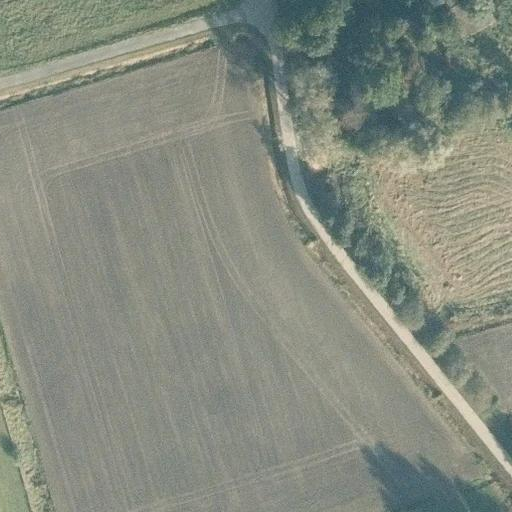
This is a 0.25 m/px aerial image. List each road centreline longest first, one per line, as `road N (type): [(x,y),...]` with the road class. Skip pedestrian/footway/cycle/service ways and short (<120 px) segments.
road 1 (track): [(269,8),(291,152),(311,214),(511,469)]
road 2 (track): [(269,8),(0,86)]
